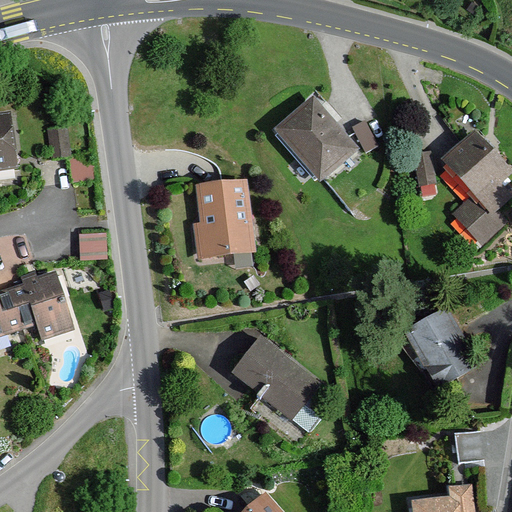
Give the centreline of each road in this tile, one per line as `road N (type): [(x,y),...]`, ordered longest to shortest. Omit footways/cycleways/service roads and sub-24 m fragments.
road 1 (tertiary): [(101,2),(146,387)]
road 2 (tertiary): [(511,75),(443,42),(244,0)]
road 3 (residential): [(146,387),(113,394),(0,486)]
road 4 (tertiary): [(146,387),(147,511)]
road 5 (tertiary): [(224,0),(101,2)]
